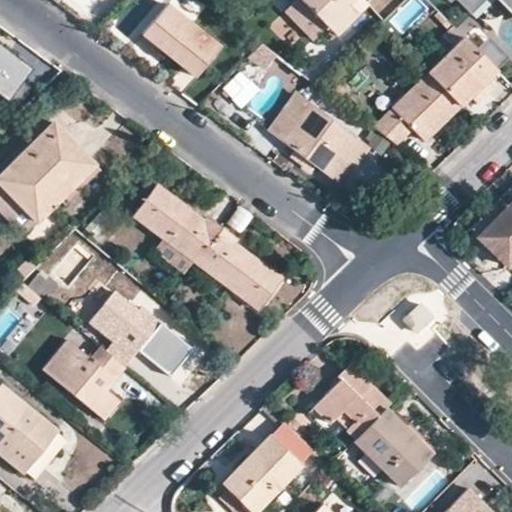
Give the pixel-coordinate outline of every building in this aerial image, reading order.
[(194,22),(204,8),(192,0),(172,0),(169,5),(194,22)] [(299,0),(334,34),(364,3),(361,0),(299,0)] [(415,0),(411,0),(391,20),(401,31),(424,9),(415,0)] [(490,0),(496,0),(511,17),(511,0),(447,0),(450,3),(456,0),(460,0),(475,15),(490,0)] [(194,77),(219,47),(164,4),(140,34),(194,77)] [(452,26),(442,36),(452,46),(424,73),(459,108),(469,97),(484,83),(496,71),(461,36),(452,26)] [(259,44),(248,55),(264,67),(274,54),(259,44)] [(237,71),(221,94),(243,109),(259,86),(237,71)] [(459,108),(424,73),(369,127),(393,146),(410,130),(422,143),(459,108)] [(469,97),(475,104),(490,89),(484,83),(469,97)] [(287,156),(308,172),(313,166),(338,184),(365,147),(292,94),(265,130),(291,149),(287,156)] [(0,172),(0,187),(33,222),(59,197),(84,171),(66,153),(74,144),(51,121),(0,172)] [(66,153),(84,171),(59,197),(64,203),(98,169),(74,144),(66,153)] [(156,185),(133,216),(194,263),(220,228),(204,216),(201,219),(156,185)] [(473,234),(477,238),(511,203),(511,186),(469,231),(473,234)] [(0,187),(0,212),(20,234),(33,222),(0,187)] [(493,254),(507,267),(511,261),(511,203),(477,238),(493,254)] [(240,208),(228,224),(240,234),(252,217),(240,208)] [(220,228),(194,263),(255,309),(278,278),(231,242),(234,238),(220,228)] [(33,267),(26,259),(15,269),(23,277),(33,267)] [(55,283),(39,270),(24,286),(41,301),(55,283)] [(100,331),(111,340),(102,350),(123,367),(150,331),(124,310),(128,305),(111,292),(87,322),(98,332),(100,331)] [(150,331),(155,326),(128,305),(124,310),(150,331)] [(9,306),(0,315),(0,343),(23,318),(9,306)] [(430,317),(419,306),(404,322),(414,333),(430,317)] [(97,346),(87,357),(65,340),(41,369),(102,418),(118,400),(105,389),(123,367),(102,350),(97,346)] [(311,409),(329,426),(334,421),(354,440),(381,414),(389,405),(348,364),(335,377),(338,381),(311,409)] [(0,386),(0,453),(22,472),(56,432),(0,386)] [(354,440),(352,443),(365,455),(381,471),(399,488),(432,454),(414,437),(409,441),(381,414),(354,440)] [(239,502),(250,511),(254,511),(297,468),(267,438),(222,485),(239,502)] [(381,471),(365,455),(357,464),(373,479),(381,471)] [(491,511),(467,488),(444,511),(491,511)] [(231,511),(250,511),(239,502),(230,511),(231,511)]
